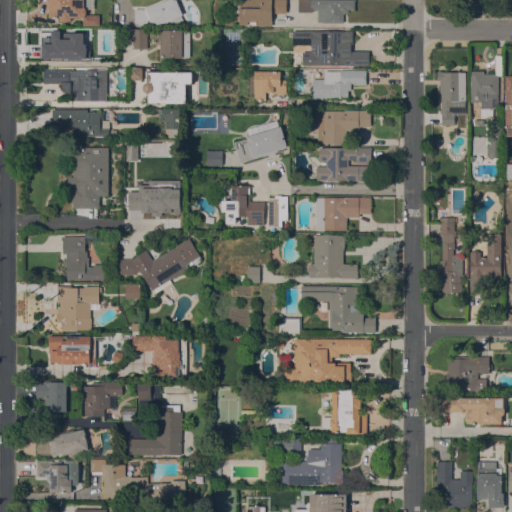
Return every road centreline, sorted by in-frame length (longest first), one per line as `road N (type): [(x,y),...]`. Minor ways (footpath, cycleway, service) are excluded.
road 1 (tertiary): [(6,511),(5,0)]
road 2 (residential): [(412,511),(413,0)]
